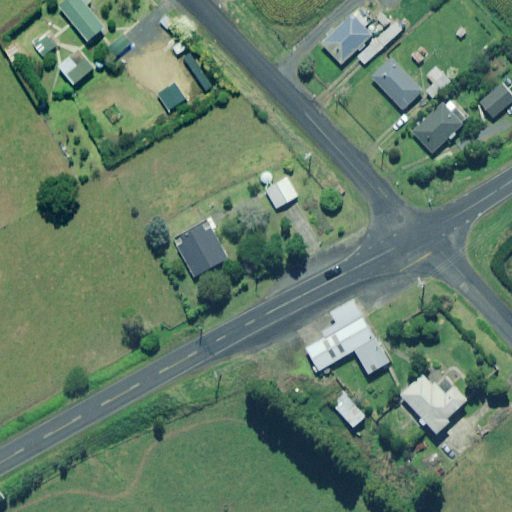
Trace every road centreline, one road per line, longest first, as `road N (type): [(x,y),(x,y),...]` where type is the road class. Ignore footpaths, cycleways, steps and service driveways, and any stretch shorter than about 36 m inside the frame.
road 1 (secondary): [(0,465),(418,237)]
road 2 (unclassified): [(418,237),(192,0)]
road 3 (unclassified): [(418,237),(511,331)]
